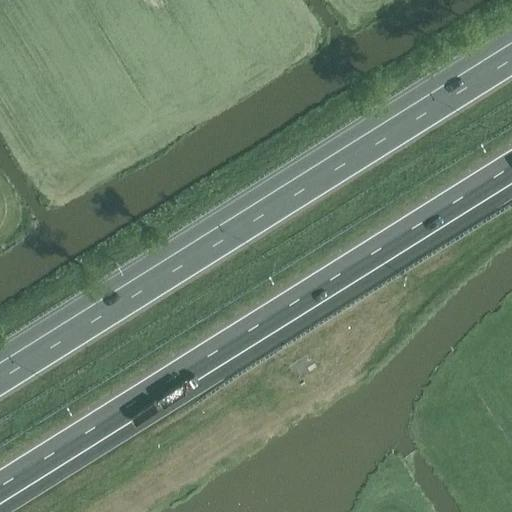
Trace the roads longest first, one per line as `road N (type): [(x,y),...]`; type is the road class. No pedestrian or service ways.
road 1 (motorway): [(511,60),(0,380)]
road 2 (motorway): [(0,497),(511,177)]
